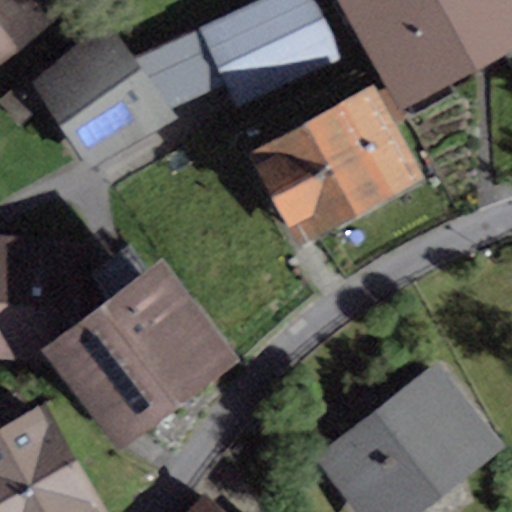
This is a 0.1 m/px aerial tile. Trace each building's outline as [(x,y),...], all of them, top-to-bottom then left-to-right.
[(0,0),(0,29),(10,43),(65,0),(0,0)] [(243,84),(324,46),(302,0),(294,0),(220,35),(243,84)] [(392,89),(405,115),(452,91),(438,65),(493,35),(510,64),(511,63),(511,0),(349,0),(397,87),(392,89)] [(94,149),(159,112),(155,106),(174,92),(150,59),(131,73),(103,34),(88,47),(77,35),(50,59),(60,71),(49,81),(94,149)] [(407,119),(405,115),(388,85),(255,158),(296,232),(413,168),(393,132),(389,129),(407,119)] [(79,251),(1,240),(0,245),(0,347),(46,353),(49,322),(70,325),(79,251)] [(69,349),(118,418),(210,350),(157,283),(69,349)] [(380,511),(387,511),(478,440),(432,381),(401,405),(395,397),(347,435),(354,443),(336,457),(380,511)] [(0,511),(95,511),(37,409),(25,416),(12,392),(0,398),(0,511)] [(221,511),(209,500),(197,511),(221,511)]
